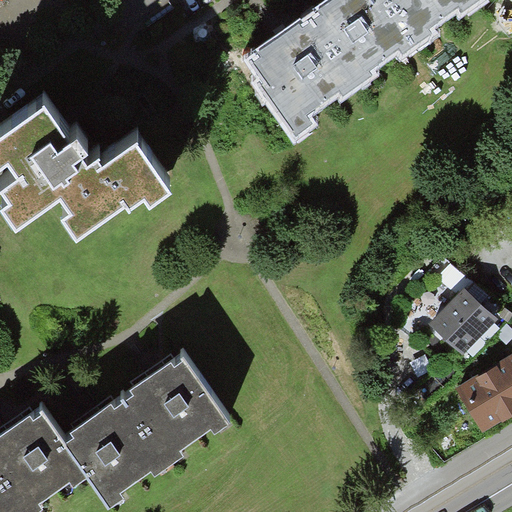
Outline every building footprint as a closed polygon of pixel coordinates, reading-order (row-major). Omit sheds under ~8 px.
[(264,78),(258,82),(296,135),(312,124),(305,115),(339,91),(343,96),(372,75),(369,72),(400,49),(404,54),(434,33),(431,29),(459,10),(462,15),(483,0),(328,0),(276,36),(248,56),(264,78)] [(0,155),(8,150),(18,166),(0,176),(0,178),(8,192),(2,196),(15,217),(61,187),(70,201),(65,204),(79,226),(128,194),(129,196),(146,186),(151,193),(170,181),(139,132),(105,154),(99,146),(86,154),(70,129),(48,94),(0,124),(0,155)] [(438,276),(459,295),(472,281),(451,262),(438,276)] [(431,324),(462,355),(496,320),(465,289),(459,295),(431,324)] [(77,484),(90,475),(111,506),(127,496),(122,489),(152,469),(157,476),(189,454),(184,446),(212,426),(216,432),(232,421),(185,353),(157,372),(97,414),(64,437),(43,405),(11,428),(0,435),(0,511),(36,511),(44,507),(40,501),(72,478),(77,484)] [(511,354),(457,387),(483,431),(511,414),(511,354)]
